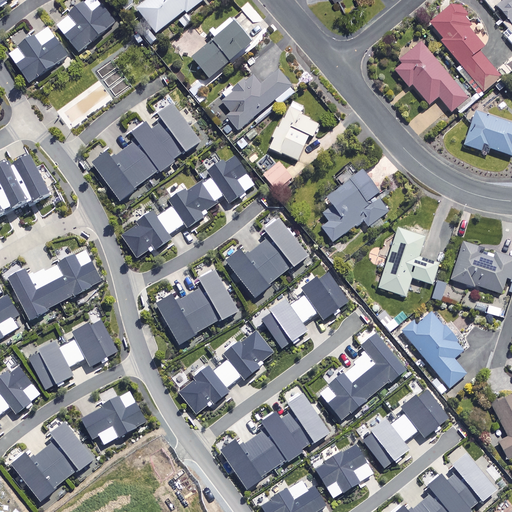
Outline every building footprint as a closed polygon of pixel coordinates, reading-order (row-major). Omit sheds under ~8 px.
[(0,0),(0,9),(15,0),(0,0)] [(116,26),(96,0),(60,29),(80,55),(116,26)] [(152,0),(139,10),(157,36),(206,0),(152,0)] [(511,0),(504,0),(495,8),(511,28),(511,0)] [(469,25),(453,4),(427,24),(480,94),(500,78),(478,50),(481,47),(466,27),(469,25)] [(207,79),(249,44),(225,17),(206,33),(212,40),(190,59),(207,79)] [(71,60),(50,31),(12,58),(32,88),(71,60)] [(466,99),(418,43),(390,68),(407,88),(410,85),(427,105),(437,97),(450,112),(466,99)] [(290,87),(269,62),(243,83),(241,81),(231,90),(233,92),(221,102),(229,113),(225,116),(237,131),(290,87)] [(301,107),(290,101),(267,147),(295,162),(308,137),(311,138),(317,125),(297,115),(301,107)] [(199,143),(170,105),(156,117),(161,123),(149,132),(144,125),(129,136),(134,143),(111,160),(100,146),(85,157),(119,203),(199,143)] [(511,126),(475,113),(463,146),(486,154),(488,149),(509,157),(511,151),(511,126)] [(0,213),(3,212),(2,209),(12,204),(14,209),(32,199),(33,201),(51,192),(31,155),(12,165),(8,158),(0,162),(0,213)] [(229,155),(206,173),(229,204),(253,187),(229,155)] [(291,178),(277,163),(262,176),(276,192),(291,178)] [(185,223),(189,228),(217,208),(213,202),(221,197),(207,178),(200,184),(189,170),(161,191),(173,206),(185,223)] [(388,212),(359,173),(323,199),(329,208),(321,214),(327,223),(320,228),(331,243),(361,221),(366,227),(388,212)] [(185,223),(173,206),(155,219),(151,213),(119,236),(137,259),(148,251),(151,254),(170,240),(167,236),(182,225),(185,223)] [(54,240),(50,210),(24,213),(28,244),(54,240)] [(306,257),(277,220),(262,232),(267,239),(243,258),(238,251),(224,263),(253,299),(306,257)] [(414,234),(396,228),(377,289),(405,297),(411,279),(431,285),(438,264),(417,257),(421,246),(411,243),(414,234)] [(475,247),(461,243),(449,280),(473,288),(473,286),(499,294),(505,278),(509,280),(511,271),(511,257),(495,252),(493,259),(474,253),(475,247)] [(8,277),(31,321),(48,312),(46,308),(73,294),(75,297),(92,288),(91,286),(101,281),(85,250),(75,255),(73,253),(56,262),(57,265),(45,271),(44,268),(33,274),(32,272),(27,274),(24,268),(8,277)] [(220,283),(214,272),(197,281),(201,289),(174,304),(170,297),(155,306),(178,346),(240,310),(224,281),(220,283)] [(263,322),(283,348),(309,329),(304,323),(317,313),(323,321),(351,300),(329,272),(320,279),(317,275),(301,287),(306,294),(290,306),(285,299),(270,310),(274,314),(263,322)] [(461,296),(448,291),(445,299),(458,304),(461,296)] [(0,337),(18,327),(14,319),(21,315),(8,295),(0,299),(0,337)] [(505,311),(487,306),(485,313),(503,319),(505,311)] [(463,350),(430,312),(415,325),(412,320),(399,331),(448,389),(465,375),(452,359),(463,350)] [(116,353),(98,320),(69,336),(72,342),(58,350),(54,342),(39,350),(34,341),(21,348),(45,392),(72,377),(67,369),(84,359),(89,368),(116,353)] [(179,393),(196,415),(214,402),(216,404),(231,392),(227,386),(241,375),(244,379),(261,366),(259,363),(272,354),(256,333),(241,344),(238,341),(222,353),(227,359),(212,370),(209,365),(192,378),(195,381),(179,393)] [(321,393),(342,419),(405,369),(376,333),(360,346),(366,353),(353,362),(356,366),(346,374),(321,393)] [(39,395),(14,365),(0,377),(0,415),(9,408),(15,415),(39,395)] [(363,436),(387,468),(413,448),(407,441),(420,431),(425,438),(448,421),(426,391),(402,409),(405,414),(390,425),(385,419),(363,436)] [(145,424),(128,392),(102,405),(104,408),(80,421),(91,440),(99,436),(104,446),(145,424)] [(511,392),(489,404),(507,437),(496,443),(505,460),(511,456),(511,392)] [(219,450),(248,490),(330,432),(303,393),(287,404),(291,410),(281,417),(277,411),(261,422),(266,429),(241,447),(235,438),(219,450)] [(94,460),(64,423),(49,435),(54,442),(30,461),(25,454),(11,466),(40,502),(94,460)] [(334,498),(374,474),(356,444),(316,468),(334,498)] [(402,505),(394,511),(470,511),(498,489),(466,452),(451,465),(455,470),(445,479),(440,474),(425,487),(430,492),(407,511),(402,505)] [(261,505),(264,511),(316,511),(327,506),(315,486),(309,489),(303,480),(261,505)]
